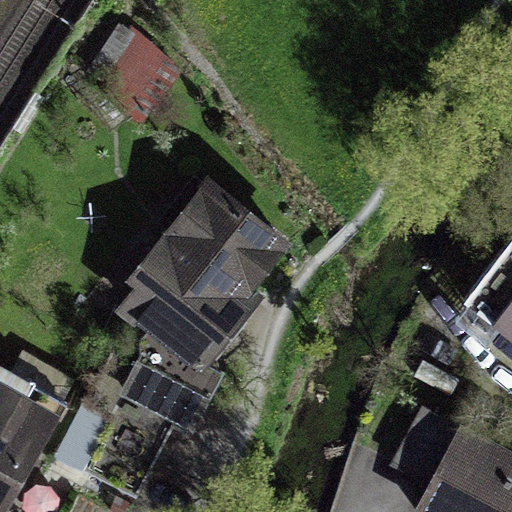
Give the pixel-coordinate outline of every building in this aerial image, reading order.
[(184,67),(118,24),(93,61),(159,104),(184,67)] [(226,376),(212,368),(266,299),(257,292),(293,245),(208,177),(126,284),(134,291),(115,314),(142,339),(139,362),(119,398),(172,426),(192,436),(226,376)] [(511,244),(462,307),(511,344),(511,244)] [(0,511),(8,511),(61,420),(0,385),(0,511)] [(139,500),(172,426),(119,398),(95,386),(57,459),(139,500)] [(431,485),(415,511),(511,511),(511,455),(423,409),(393,464),(431,485)]
